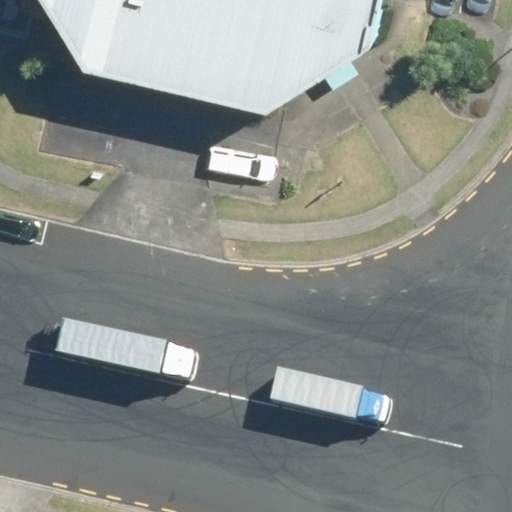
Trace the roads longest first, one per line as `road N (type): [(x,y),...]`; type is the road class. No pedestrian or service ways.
road 1 (unclassified): [(511,449),(0,338)]
road 2 (unknown): [(159,107),(267,116),(306,101),(345,60),(375,0)]
road 3 (unknown): [(117,363),(159,107)]
road 4 (unknown): [(159,107),(58,42),(14,0)]
